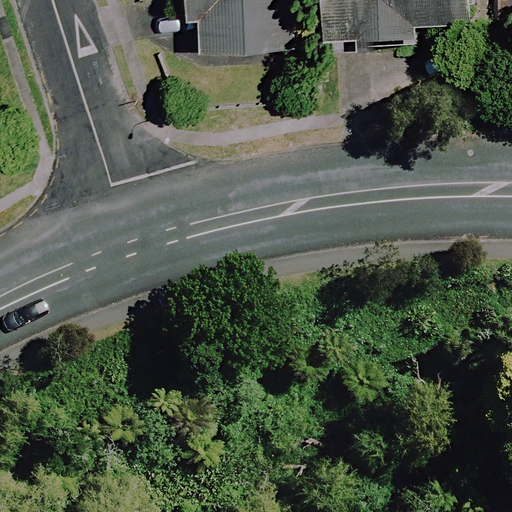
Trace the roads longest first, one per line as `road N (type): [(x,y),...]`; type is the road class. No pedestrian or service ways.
road 1 (residential): [(511,192),(333,201),(133,246)]
road 2 (residential): [(53,0),(133,246)]
road 3 (residential): [(133,246),(0,303)]
